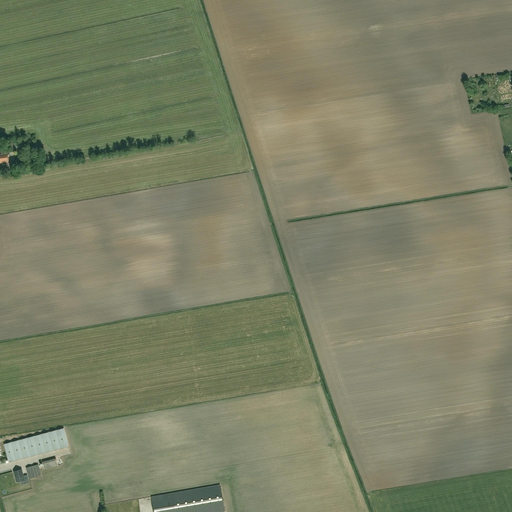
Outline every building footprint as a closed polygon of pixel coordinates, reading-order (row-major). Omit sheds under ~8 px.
[(8,144),(0,145),(0,147),(1,154),(0,154),(0,163),(9,162),(8,155),(10,155),(9,149),(14,148),(14,151),(21,151),(21,147),(19,147),(18,142),(8,143),(8,144)] [(69,447),(64,428),(4,444),(9,462),(69,447)] [(44,469),(58,465),(56,458),(42,462),(44,469)] [(41,476),(38,465),(26,468),(29,479),(41,476)] [(21,469),(14,471),(17,482),(24,480),(21,469)] [(220,484),(151,497),(153,511),(222,511),(225,511),(220,484)]
